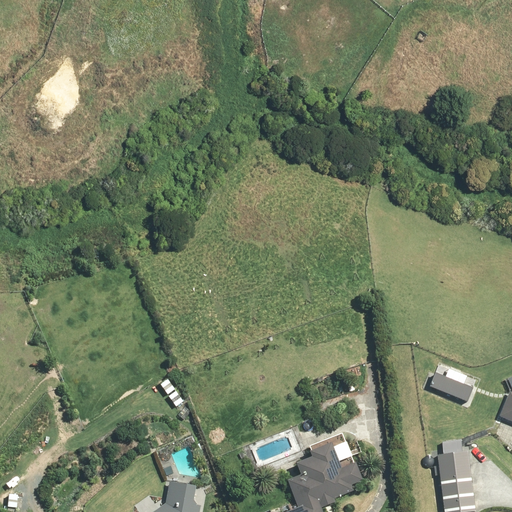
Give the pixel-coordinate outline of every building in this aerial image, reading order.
[(169,378),(159,385),(177,410),(187,402),(169,378)] [(511,392),(510,391),(499,418),(511,422),(511,392)] [(299,509),(290,511),(323,511),(322,508),(336,503),(335,499),(354,492),(352,486),(363,482),(356,463),(342,468),(333,443),(311,451),(313,457),(297,463),(301,476),(289,480),(299,509)] [(200,511),(201,506),(198,505),(194,500),(196,487),(170,482),(166,504),(153,511),(200,511)] [(18,510),(19,494),(7,493),(5,509),(18,510)]
